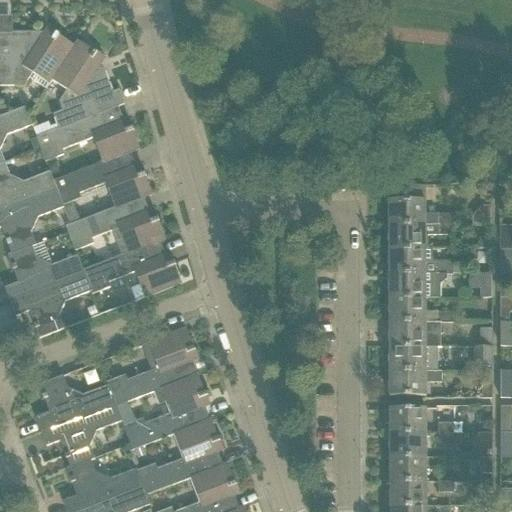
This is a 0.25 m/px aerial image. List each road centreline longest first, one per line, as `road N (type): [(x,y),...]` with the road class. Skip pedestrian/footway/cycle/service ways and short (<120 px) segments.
road 1 (residential): [(346,511),(346,211),(196,215)]
road 2 (residential): [(0,372),(221,289)]
road 3 (residential): [(292,511),(221,289)]
road 4 (residential): [(196,215),(143,0)]
